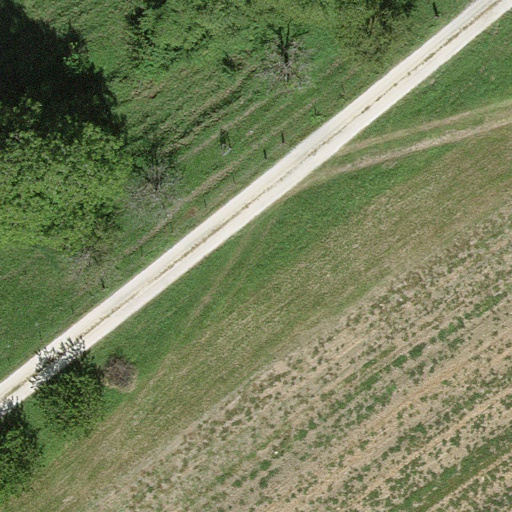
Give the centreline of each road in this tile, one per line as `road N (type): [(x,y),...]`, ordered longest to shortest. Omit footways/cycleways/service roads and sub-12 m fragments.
road 1 (track): [(506,0),(291,176),(0,392)]
road 2 (track): [(291,176),(511,106)]
